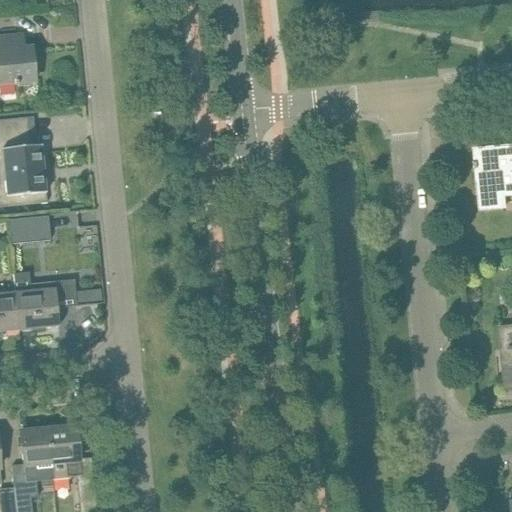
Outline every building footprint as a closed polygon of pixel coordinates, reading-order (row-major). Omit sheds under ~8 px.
[(0,84),(14,83),(34,81),(31,49),(16,51),(15,36),(0,37),(0,84)] [(29,147),(26,118),(0,120),(0,186),(14,185),(16,206),(46,203),(45,194),(44,181),(41,181),(40,170),(43,170),(41,146),(29,147)] [(480,210),(500,209),(504,208),(502,190),(511,189),(511,148),(506,149),(506,152),(495,153),(495,148),(475,150),(476,163),(474,163),(474,166),(476,165),(480,210)] [(47,217),(8,220),(10,244),(50,240),(47,217)] [(54,282),(34,284),(29,285),(30,291),(16,292),(20,331),(58,327),(54,282)] [(100,290),(86,292),(87,302),(101,301),(100,290)] [(16,292),(0,293),(0,332),(20,331),(16,292)] [(511,327),(502,328),(502,324),(501,324),(505,368),(511,367),(511,327)] [(47,430),(52,480),(76,478),(79,511),(95,511),(91,458),(79,460),(75,427),(47,430)] [(52,480),(47,430),(20,433),(23,466),(25,483),(52,480)] [(15,487),(17,511),(32,511),(30,485),(15,487)] [(17,511),(15,487),(0,488),(0,511),(17,511)]
